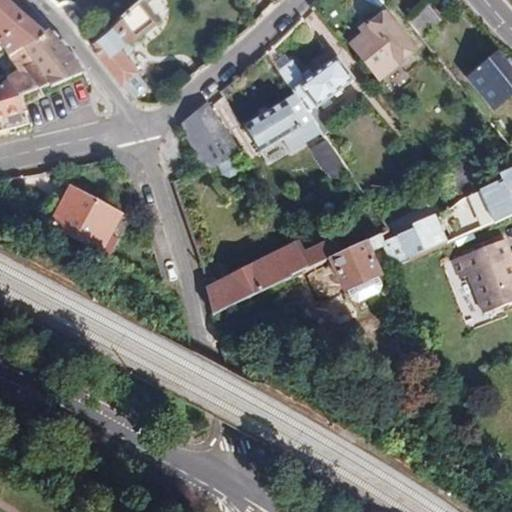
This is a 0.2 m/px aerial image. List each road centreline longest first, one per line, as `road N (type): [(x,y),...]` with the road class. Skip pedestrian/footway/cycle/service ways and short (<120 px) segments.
road 1 (residential): [(226,484),(237,443),(133,127)]
road 2 (residential): [(226,484),(0,371)]
road 3 (residential): [(296,0),(165,117),(133,127)]
road 4 (residential): [(133,127),(85,53),(34,0)]
road 5 (residential): [(133,127),(0,157)]
